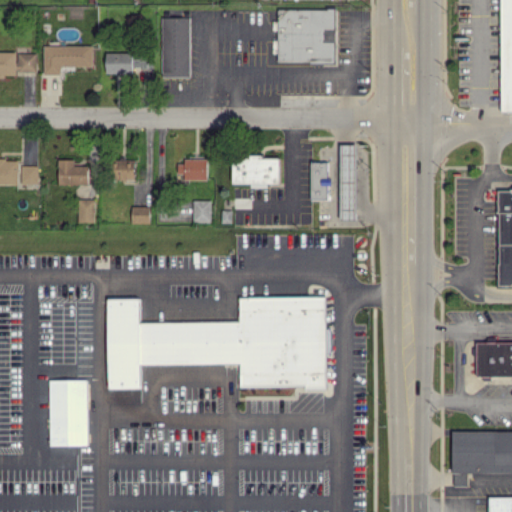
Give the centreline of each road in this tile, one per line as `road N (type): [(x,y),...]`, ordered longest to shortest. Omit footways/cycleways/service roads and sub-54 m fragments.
road 1 (residential): [(0,116),(405,116)]
road 2 (primary): [(405,116),(406,243)]
